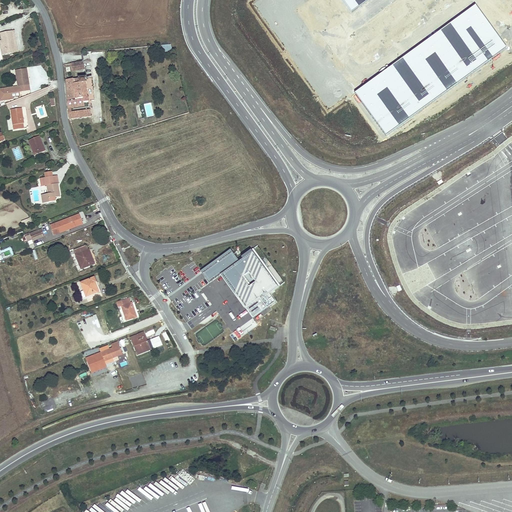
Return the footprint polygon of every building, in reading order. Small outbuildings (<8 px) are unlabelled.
[(342,0),(352,13),(370,0),(342,0)] [(355,94),(385,136),(506,48),(476,6),(355,94)] [(19,49),(14,27),(11,28),(14,43),(10,44),(11,50),(19,49)] [(0,37),(0,40),(2,52),(11,50),(10,44),(14,43),(11,28),(0,30),(0,33),(1,37),(0,37)] [(83,73),(82,65),(71,66),(72,74),(83,73)] [(24,90),(23,85),(28,84),(26,68),(15,70),(15,71),(18,86),(2,88),(2,93),(0,93),(0,100),(10,98),(13,97),(13,96),(18,95),(17,92),(19,91),(24,90)] [(67,81),(70,106),(90,104),(89,98),(87,98),(86,83),(87,83),(87,78),(67,81)] [(90,104),(70,106),(71,119),(92,117),(90,104)] [(17,108),(12,109),(14,128),(23,127),(22,123),(25,123),(23,110),(17,111),(17,108)] [(40,135),(29,139),(35,155),(46,151),(44,147),(42,148),(40,143),(43,142),(40,135)] [(54,175),(42,178),(44,186),(46,186),(48,193),(40,195),(42,203),(55,200),(54,197),(54,195),(60,194),(57,183),(55,183),(54,175)] [(78,214),(53,224),(57,233),(82,224),(78,214)] [(32,238),(33,240),(44,235),(41,228),(30,233),(32,238)] [(24,235),(26,241),(32,238),(30,233),(24,235)] [(87,245),(75,250),(82,269),(96,263),(90,249),(88,250),(87,245)] [(281,287),(254,251),(242,260),(244,261),(238,266),(231,256),(209,272),(203,276),(209,284),(221,275),(255,320),(275,305),(268,297),(281,287)] [(94,275),(80,280),(86,295),(98,291),(96,286),(98,285),(94,275)] [(140,317),(132,298),(119,303),(121,308),(124,307),(130,321),(140,317)] [(134,346),(137,355),(161,346),(157,337),(148,341),(145,332),(131,337),(134,346)] [(108,345),(99,348),(101,352),(85,358),(91,373),(107,367),(106,364),(114,361),(112,357),(122,354),(117,342),(111,344),(112,348),(109,349),(108,345)]
